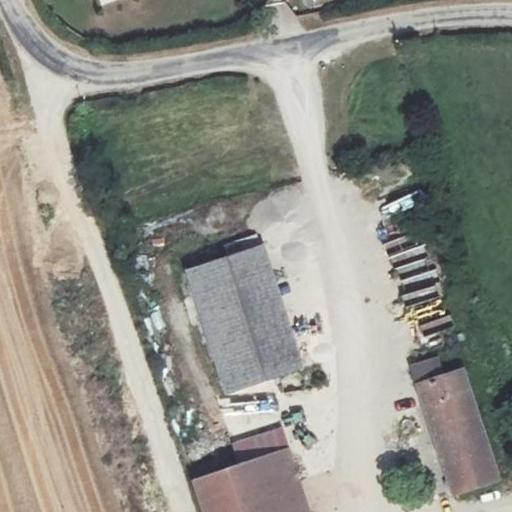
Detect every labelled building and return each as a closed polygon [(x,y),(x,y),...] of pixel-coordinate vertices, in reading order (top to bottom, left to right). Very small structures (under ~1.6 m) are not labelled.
[(198,6),(200,23),(233,19),(231,2),(198,6)] [(225,246),(228,255),(258,247),(255,238),(225,246)] [(278,372),(236,256),(185,274),(227,390),(278,372)] [(438,257),(406,261),(417,334),(449,329),(438,257)] [(438,364),(412,373),(455,494),(497,479),(460,374),(444,379),(438,364)] [(302,511),(283,452),(194,481),(204,511),(302,511)]
